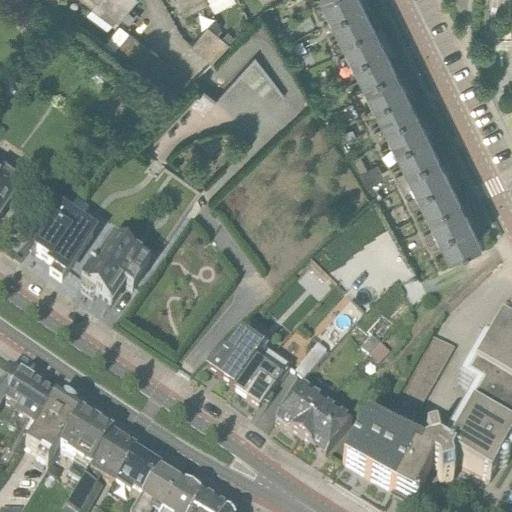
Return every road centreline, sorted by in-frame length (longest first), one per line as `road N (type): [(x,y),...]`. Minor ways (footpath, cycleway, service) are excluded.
road 1 (primary): [(280,492),(238,449),(0,285)]
road 2 (primary): [(0,324),(221,473),(256,491),(280,492)]
road 3 (residential): [(511,225),(401,0)]
